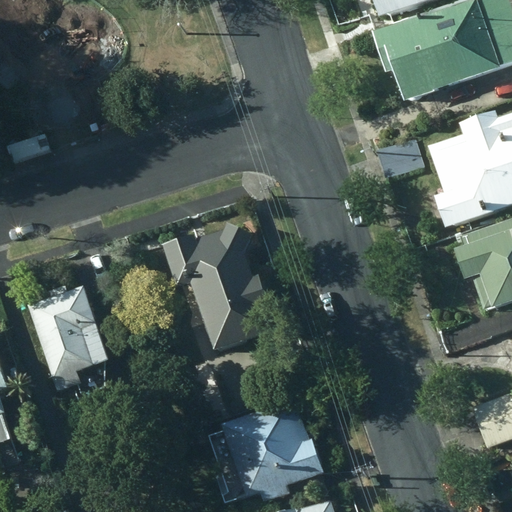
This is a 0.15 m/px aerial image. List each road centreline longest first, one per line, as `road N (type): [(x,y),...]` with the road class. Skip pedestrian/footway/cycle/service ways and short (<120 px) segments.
road 1 (residential): [(430,511),(299,128)]
road 2 (residential): [(0,219),(299,128)]
road 3 (residential): [(299,128),(256,0)]
